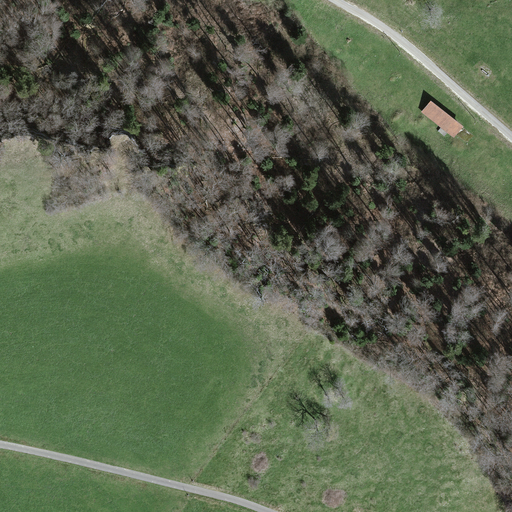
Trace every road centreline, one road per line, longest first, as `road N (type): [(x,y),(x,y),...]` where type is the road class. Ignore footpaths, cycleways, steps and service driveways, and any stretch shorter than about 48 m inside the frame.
road 1 (track): [(268,511),(0,444)]
road 2 (track): [(334,0),(407,45),(511,138)]
